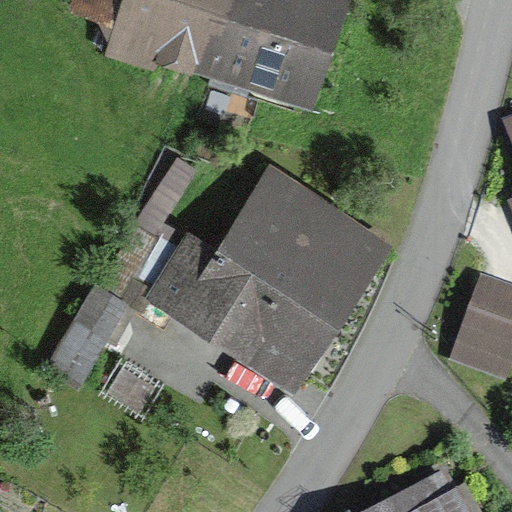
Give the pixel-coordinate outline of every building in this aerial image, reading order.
[(80,0),(78,10),(302,83),(330,1),(327,0),(80,0)] [(163,218),(199,150),(174,136),(137,204),(163,218)] [(182,309),(189,299),(295,367),(372,247),(264,176),(218,250),(191,233),(155,292),(182,309)] [(97,284),(56,354),(83,370),(124,300),(97,284)] [(503,375),(511,350),(511,314),(476,301),(455,358),(503,375)] [(110,382),(150,403),(163,378),(122,358),(110,382)] [(379,511),(455,511),(437,479),(379,511)]
